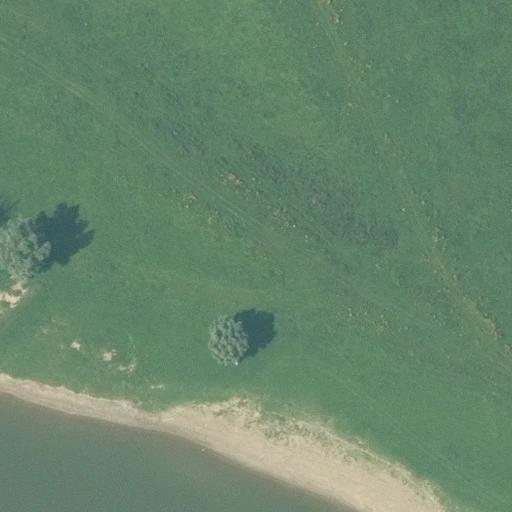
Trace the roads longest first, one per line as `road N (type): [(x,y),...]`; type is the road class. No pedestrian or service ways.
road 1 (track): [(511,372),(228,203),(0,36)]
road 2 (track): [(293,0),(463,309),(511,369)]
